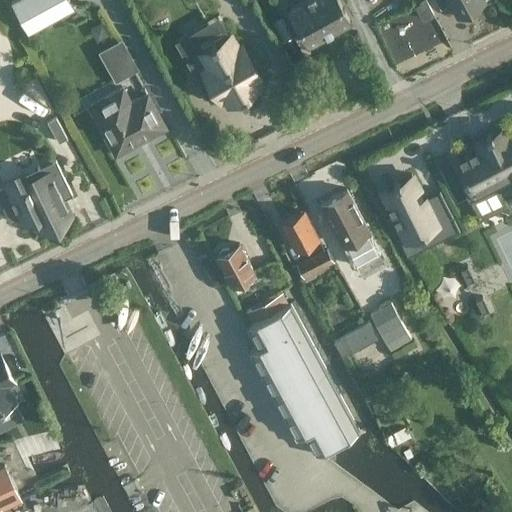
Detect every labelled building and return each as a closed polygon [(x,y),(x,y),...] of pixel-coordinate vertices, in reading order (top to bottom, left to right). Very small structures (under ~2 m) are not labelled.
[(36,35),(83,10),(77,0),(25,0),(19,4),(36,35)] [(338,0),(301,0),(289,7),(309,43),(350,21),(338,0)] [(423,18),(433,13),(425,0),(424,0),(415,5),(423,18)] [(434,0),(436,1),(437,0),(448,0),(457,15),(483,1),(482,0),(434,0)] [(281,17),(273,21),(285,43),(292,38),(281,17)] [(102,23),(90,30),(97,41),(108,35),(102,23)] [(200,74),(214,97),(221,93),(223,97),(228,94),(232,101),(263,84),(260,77),(265,74),(263,70),(270,66),(257,42),(249,46),(247,42),(242,45),(234,31),(203,49),(211,63),(205,66),(207,70),(200,74)] [(89,106),(116,154),(165,127),(147,93),(131,103),(122,88),(89,106)] [(56,116),(47,121),(58,141),(67,137),(56,116)] [(480,146),(457,157),(464,171),(463,172),(463,173),(457,176),(469,199),(470,199),(476,195),(477,197),(458,206),(479,249),(498,239),(511,232),(511,133),(511,131),(505,134),(502,127),(491,132),(490,130),(486,133),(487,134),(476,139),(480,146)] [(418,130),(410,134),(419,155),(427,152),(418,130)] [(70,212),(63,198),(72,193),(56,159),(39,167),(37,168),(42,177),(28,184),(24,176),(23,175),(4,185),(3,184),(0,185),(0,199),(11,222),(20,217),(20,218),(31,212),(38,227),(50,222),(50,223),(59,218),(70,212)] [(317,195),(352,180),(342,159),(308,174),(317,195)] [(394,182),(382,188),(389,204),(388,205),(388,206),(391,205),(393,209),(390,211),(391,212),(393,211),(395,215),(393,216),(394,217),(396,216),(398,221),(396,222),(396,223),(398,222),(406,238),(419,232),(420,234),(425,232),(424,230),(436,224),(436,222),(451,214),(451,216),(453,215),(439,188),(438,189),(439,191),(424,198),(412,173),(399,180),(398,178),(393,180),(394,182)] [(380,251),(369,231),(346,187),(319,201),(353,266),(380,251)] [(281,220),(297,249),(310,241),(311,244),(319,239),(303,209),(281,220)] [(253,273),(254,273),(239,243),(231,247),(222,247),(216,255),(231,284),(244,278),(245,280),(254,275),(253,273)] [(438,244),(415,257),(424,274),(448,261),(438,244)] [(296,263),(304,278),(334,261),(327,247),(296,263)] [(468,267),(463,270),(469,281),(474,279),(468,267)] [(246,311),(252,323),(288,303),(282,292),(246,311)] [(483,298),(478,300),(484,312),(489,310),(483,298)] [(391,349),(411,338),(391,302),(370,314),(391,349)] [(359,430),(290,303),(246,326),(257,346),(249,351),(296,438),(304,433),(315,454),(359,430)] [(342,356),(378,336),(369,320),(333,341),(342,356)] [(13,379),(0,353),(0,409),(4,408),(4,406),(11,402),(2,384),(13,379)] [(41,408),(39,405),(29,383),(14,391),(24,412),(15,416),(17,420),(1,428),(8,443),(39,428),(42,432),(54,426),(45,406),(41,408)] [(0,508),(21,499),(4,464),(0,466),(0,508)]
